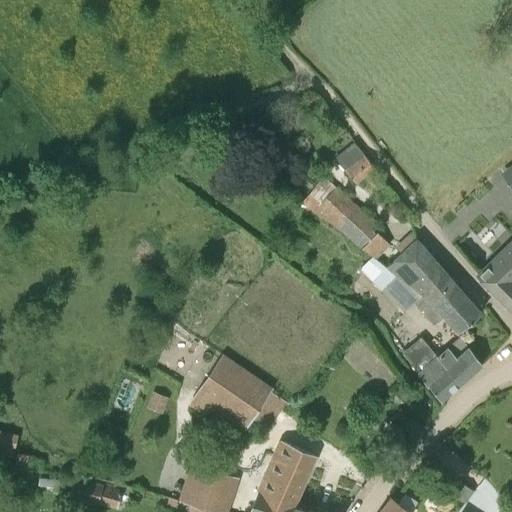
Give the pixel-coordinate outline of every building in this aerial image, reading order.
[(335,157),(352,179),(356,183),(375,168),(354,142),(335,157)] [(511,167),(503,174),(511,185),(511,167)] [(322,218),(379,261),(392,246),(374,228),(378,223),(353,201),(324,176),(300,203),(322,218)] [(417,238),(385,266),(393,272),(392,273),(430,301),(444,317),(446,315),(460,330),(481,312),(444,268),(417,238)] [(511,308),(511,241),(478,274),(488,286),(511,308)] [(430,301),(392,273),(379,289),(403,312),(412,303),(434,325),(444,317),(430,301)] [(428,384),(441,399),(482,363),(468,346),(456,356),(448,347),(437,356),(420,337),(403,351),(418,371),(428,384)] [(283,402),(272,393),(275,389),(226,352),(197,391),(246,428),(254,417),(267,426),(283,402)] [(402,386),(394,392),(403,402),(410,396),(402,386)] [(0,454),(13,458),(19,436),(0,430),(0,454)] [(255,511),(314,511),(292,505),(314,454),(282,442),(255,511)] [(15,452),(13,458),(12,463),(31,467),(33,456),(15,452)] [(191,462),(180,498),(193,503),(218,511),(226,511),(237,478),(191,462)] [(62,487),(62,475),(47,475),(46,487),(62,487)] [(92,482),(74,477),(70,490),(88,495),(87,500),(117,508),(122,490),(92,482)] [(464,501),(470,493),(472,489),(464,484),(456,495),(464,501)] [(190,511),(193,503),(180,498),(175,511),(177,511),(190,511)] [(412,511),(391,498),(380,511),(412,511)]
